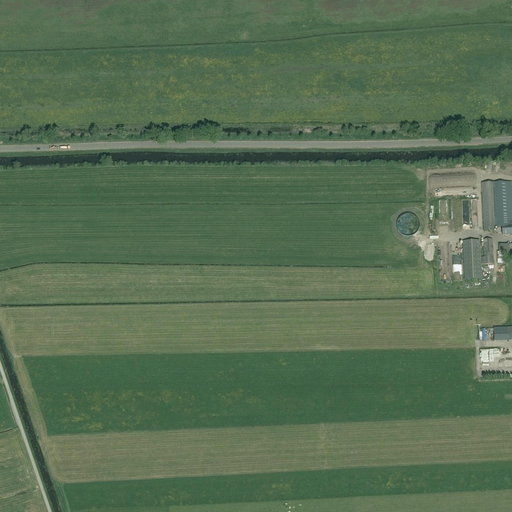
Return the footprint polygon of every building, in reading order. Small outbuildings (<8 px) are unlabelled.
[(511,201),(511,182),(483,183),(485,232),(494,231),(494,228),(501,228),(502,240),(511,239),(510,235),(511,235),(511,201)] [(475,200),(461,203),(462,208),(464,207),(464,212),(472,211),(473,215),(477,215),(475,200)] [(492,239),(483,239),(484,257),(481,257),(482,265),(494,264),(492,239)] [(463,242),(465,281),(482,280),(480,241),(463,242)] [(498,263),(503,263),(503,257),(511,256),(511,244),(499,245),(499,251),(497,252),(498,263)]
